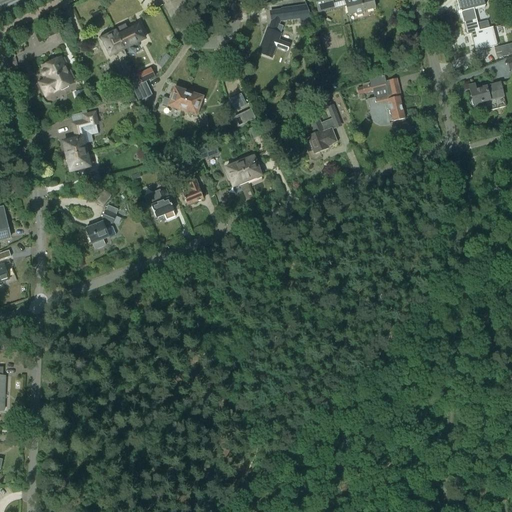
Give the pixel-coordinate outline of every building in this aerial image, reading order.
[(314,0),(318,13),(334,9),(333,5),(345,2),(348,16),(355,14),(357,16),(362,15),(362,12),(375,9),(372,0),(314,0)] [(461,14),(464,24),(476,21),(473,9),(484,7),(485,8),(483,0),(460,0),(457,1),(460,13),(458,13),(459,14),(461,14)] [(312,21),(307,6),(270,12),(271,20),(273,20),(269,31),(267,31),(258,54),(260,55),(271,59),(276,47),(287,52),(289,46),(278,42),(277,42),(283,27),(278,25),(279,22),(300,19),(300,22),(312,21)] [(476,21),(464,24),(466,35),(471,34),(475,52),(497,46),(497,45),(500,44),(498,38),(496,38),(493,28),(479,31),(476,21)] [(125,25),(114,30),(124,50),(144,40),(138,27),(128,32),(125,25)] [(124,50),(114,30),(106,34),(107,36),(102,39),(110,56),(124,50)] [(511,44),(494,49),(497,58),(511,54),(511,44)] [(64,66),(61,59),(58,60),(57,60),(56,59),(55,59),(54,60),(53,60),(52,61),(51,61),(51,62),(51,63),(51,64),(43,68),(44,71),(44,72),(43,72),(42,73),(42,74),(42,75),(42,76),(43,77),(44,77),(45,77),(46,77),(47,77),(48,80),(39,84),(45,97),(72,83),(66,71),(68,70),(66,65),(64,66)] [(155,77),(151,69),(136,76),(140,84),(145,82),(155,77)] [(387,88),(385,82),(386,82),(385,74),(370,80),(371,85),(357,88),(359,95),(387,88)] [(121,82),(125,91),(135,86),(131,78),(121,82)] [(404,120),(399,99),(401,99),(397,79),(388,81),(391,95),(383,97),(376,99),(376,98),(368,100),(369,107),(370,107),(370,108),(371,108),(372,108),(374,118),(376,122),(380,123),(389,124),(389,122),(393,121),(393,122),(404,120)] [(148,89),(145,82),(140,84),(135,87),(133,88),(136,95),(148,89)] [(472,106),(473,106),(474,109),(483,107),(484,112),(506,107),(500,84),(476,90),(474,84),(468,86),(470,92),(472,100),(471,101),(472,106)] [(162,105),(182,112),(189,93),(174,88),(170,101),(164,99),(162,105)] [(126,93),(130,103),(136,100),(131,91),(126,93)] [(189,93),(182,112),(196,117),(203,98),(189,93)] [(86,104),(85,98),(77,100),(79,106),(86,104)] [(230,100),(229,101),(235,112),(241,109),(236,98),(230,101),(230,100)] [(332,122),(321,126),(316,114),(308,117),(315,136),(307,139),(309,144),(310,144),(315,157),(329,151),(328,148),(337,145),(332,132),(336,130),(335,128),(341,126),(334,107),(327,110),(332,122)] [(251,112),(241,116),(245,125),(255,120),(251,110),(250,110),(251,112)] [(93,142),(91,135),(97,133),(95,125),(98,124),(95,113),(88,115),(83,116),(84,121),(72,124),(76,140),(63,143),(67,157),(86,153),(84,144),(93,142)] [(269,120),(262,123),(265,129),(272,126),(269,120)] [(263,136),(259,126),(249,130),(253,140),(263,136)] [(207,158),(218,153),(214,143),(203,147),(207,158)] [(198,156),(200,161),(207,158),(203,147),(195,150),(198,156)] [(198,156),(195,150),(190,152),(192,159),(198,156)] [(86,153),(67,157),(70,172),(90,167),(86,153)] [(253,158),(239,163),(247,182),(261,176),(253,158)] [(247,182),(239,163),(225,169),(233,187),(247,182)] [(156,166),(162,182),(168,180),(162,164),(156,166)] [(99,171),(102,182),(112,180),(109,168),(99,171)] [(193,190),(182,194),(186,206),(203,200),(196,182),(190,184),(193,190)] [(175,217),(172,212),(174,211),(165,191),(159,193),(159,191),(153,194),(153,195),(145,199),(148,208),(151,207),(156,219),(164,215),(166,221),(175,217)] [(110,227),(111,223),(113,224),(118,211),(107,206),(101,219),(104,220),(104,223),(85,230),(86,233),(87,237),(88,237),(91,245),(92,244),(94,250),(105,246),(103,240),(109,237),(109,238),(115,236),(115,235),(112,228),(110,227)] [(0,240),(10,238),(5,220),(4,220),(2,209),(0,208),(0,240)] [(0,260),(11,257),(9,251),(0,253),(0,260)] [(0,283),(0,282),(8,280),(3,266),(0,266),(0,286),(1,286),(0,283)]
